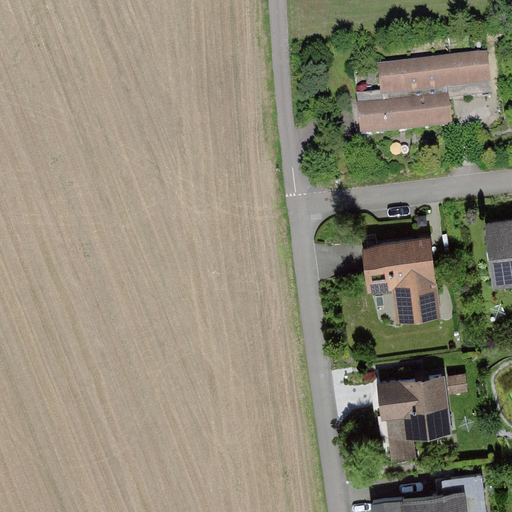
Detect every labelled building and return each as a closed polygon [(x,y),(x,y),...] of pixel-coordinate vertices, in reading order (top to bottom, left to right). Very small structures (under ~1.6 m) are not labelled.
[(487,54),(354,69),(363,140),(452,129),(447,93),(491,88),(487,54)] [(511,218),(486,222),(495,285),(511,282),(511,218)] [(431,232),(364,240),(370,293),(396,289),(400,321),(441,316),(431,232)] [(442,367),(377,377),(389,462),(419,457),(416,436),(456,430),(451,397),(467,395),(464,375),(443,378),(442,367)] [(467,511),(463,486),(385,500),(386,511),(467,511)]
